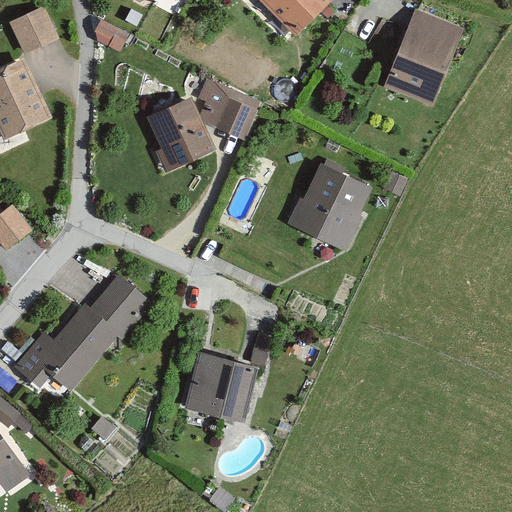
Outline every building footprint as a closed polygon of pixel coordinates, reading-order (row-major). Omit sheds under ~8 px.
[(260,0),(296,36),(333,0),(260,0)] [(25,55),(61,37),(45,5),(10,22),(25,55)] [(415,9),(383,88),(433,108),(465,29),(415,9)] [(25,55),(0,66),(0,132),(3,139),(53,117),(25,55)] [(262,99),(207,76),(195,104),(204,123),(244,140),(262,99)] [(191,96),(146,117),(161,149),(156,151),(166,173),(217,149),(204,123),(195,104),(191,96)] [(321,162),(303,199),(300,198),(289,222),(347,250),(364,213),(361,210),(373,187),(321,162)] [(0,241),(6,249),(33,229),(13,203),(0,212),(0,241)] [(44,330),(15,367),(40,388),(52,374),(73,392),(117,336),(122,340),(153,302),(119,272),(91,308),(85,303),(54,339),(44,330)] [(198,351),(184,408),(246,423),(260,366),(198,351)] [(0,415),(10,422),(19,410),(0,396),(0,415)] [(0,430),(0,482),(7,492),(32,475),(0,430)]
